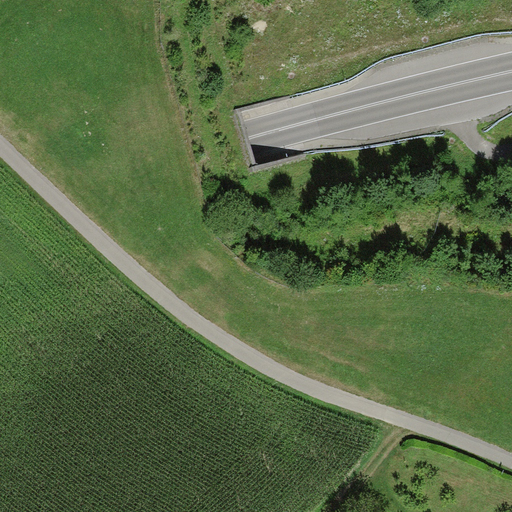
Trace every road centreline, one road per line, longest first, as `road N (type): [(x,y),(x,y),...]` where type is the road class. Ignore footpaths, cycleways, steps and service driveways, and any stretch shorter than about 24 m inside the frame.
road 1 (residential): [(511,464),(246,358),(185,317),(0,139)]
road 2 (trunk): [(0,220),(275,133),(511,75)]
